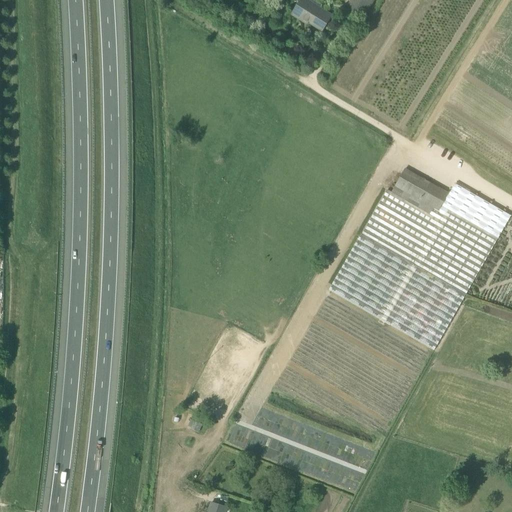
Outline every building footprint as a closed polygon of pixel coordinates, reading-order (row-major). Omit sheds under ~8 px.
[(300,0),(296,7),(291,15),(305,24),(306,22),(322,32),(332,16),(320,8),(322,5),(312,0),(300,0)] [(349,0),(345,7),(362,18),(373,0),(349,0)] [(395,187),(439,212),(449,194),(405,169),(395,187)] [(439,212),(395,187),(391,194),(386,190),(328,291),(434,351),(506,225),(511,216),(455,184),(450,193),(449,194),(439,212)] [(202,425),(194,421),(190,429),(198,432),(202,425)] [(210,502),(207,511),(226,511),(228,507),(210,502)]
